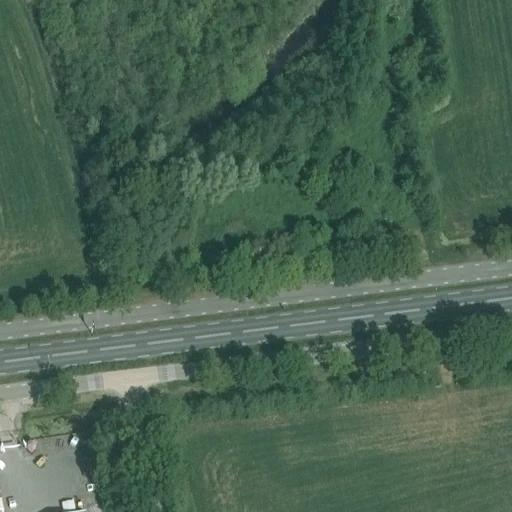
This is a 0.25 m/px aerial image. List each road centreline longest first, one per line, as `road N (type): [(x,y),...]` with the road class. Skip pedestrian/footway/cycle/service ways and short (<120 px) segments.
road 1 (unclassified): [(0,333),(511,265)]
road 2 (primary): [(0,364),(511,301)]
road 3 (unclassified): [(128,377),(511,330)]
road 4 (unclassified): [(160,511),(128,377)]
road 5 (unclassified): [(0,393),(128,377)]
